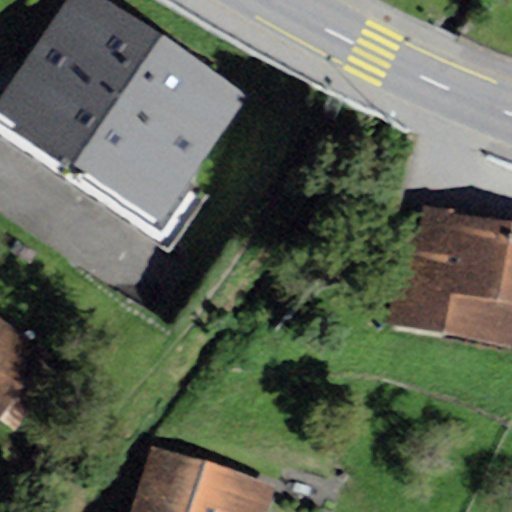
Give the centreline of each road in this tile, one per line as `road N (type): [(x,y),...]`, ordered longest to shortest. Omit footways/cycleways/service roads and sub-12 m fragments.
road 1 (tertiary): [(461,98),(271,0)]
road 2 (residential): [(511,199),(451,170),(443,151),(461,98)]
